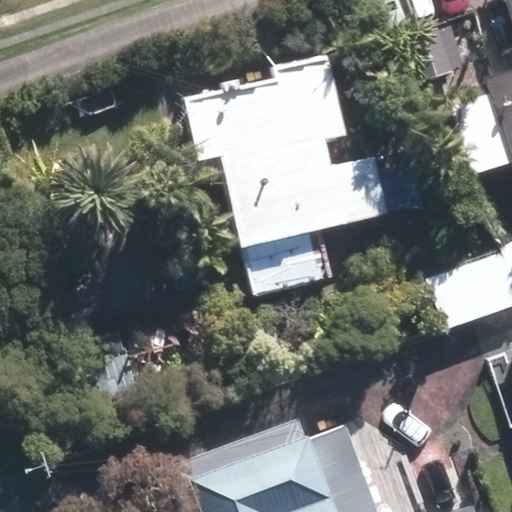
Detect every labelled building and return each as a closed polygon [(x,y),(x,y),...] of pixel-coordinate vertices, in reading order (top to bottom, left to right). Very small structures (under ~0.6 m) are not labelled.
[(511,0),(500,0),(511,37),(511,0)] [(511,76),(481,86),(511,182),(511,76)] [(315,80),(173,111),(185,162),(213,156),(233,246),(375,215),(363,165),(307,177),(299,144),(328,138),(315,80)] [(496,262),(425,285),(439,329),(510,305),(496,262)] [(371,511),(340,430),(305,443),(300,428),(165,479),(177,511),(371,511)] [(444,441),(401,457),(422,511),(465,511),(471,510),(444,441)]
